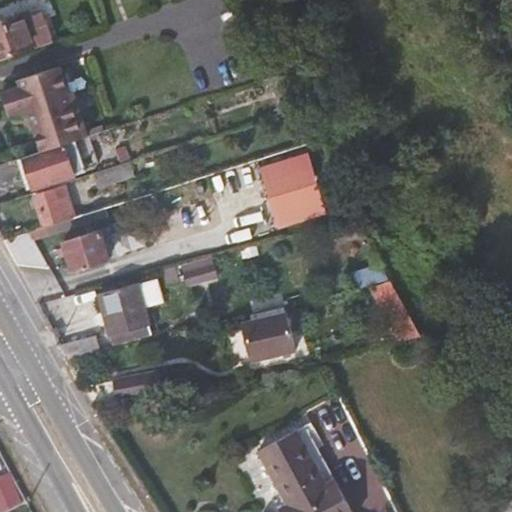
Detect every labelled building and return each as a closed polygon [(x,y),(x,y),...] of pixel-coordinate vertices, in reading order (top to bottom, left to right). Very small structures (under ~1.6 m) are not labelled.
[(47,37),(32,42),(26,24),(0,31),(0,70),(52,55),(47,37)] [(0,102),(0,104),(6,124),(26,118),(40,163),(74,152),(87,148),(72,103),(68,104),(59,77),(17,90),(19,97),(0,102)] [(265,92),(282,125),(297,120),(279,87),(265,92)] [(84,184),(74,152),(40,163),(16,170),(25,197),(30,195),(32,201),(84,184)] [(127,159),(116,162),(120,176),(132,172),(127,159)] [(280,237),(326,224),(309,168),(263,181),(280,237)] [(80,189),(84,202),(136,186),(132,172),(120,176),(80,189)] [(82,215),(79,205),(59,211),(56,201),(36,207),(44,235),(74,226),(84,223),(82,215)] [(128,210),(126,202),(82,215),(84,223),(104,217),(109,216),(128,210)] [(74,226),(76,235),(106,226),(104,217),(84,223),(74,226)] [(100,244),(105,243),(103,238),(62,251),(71,280),(108,269),(100,244)] [(110,356),(148,346),(135,296),(97,306),(110,356)] [(246,308),(251,329),(263,326),(284,321),(279,300),(246,308)] [(241,337),(250,377),(295,366),(284,321),(263,326),(264,332),(241,337)] [(58,356),(66,372),(98,365),(93,347),(58,356)] [(351,511),(336,480),(326,483),(300,434),(262,453),(289,505),(281,509),(282,511),(351,511)] [(9,473),(0,476),(0,511),(21,502),(9,473)]
